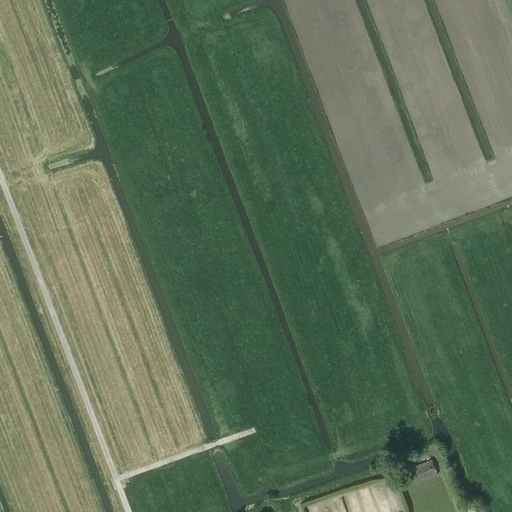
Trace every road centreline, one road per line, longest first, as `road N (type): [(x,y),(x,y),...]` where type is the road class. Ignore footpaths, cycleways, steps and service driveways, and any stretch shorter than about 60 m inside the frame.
road 1 (track): [(115,479),(0,178)]
road 2 (track): [(127,511),(115,479),(251,431)]
